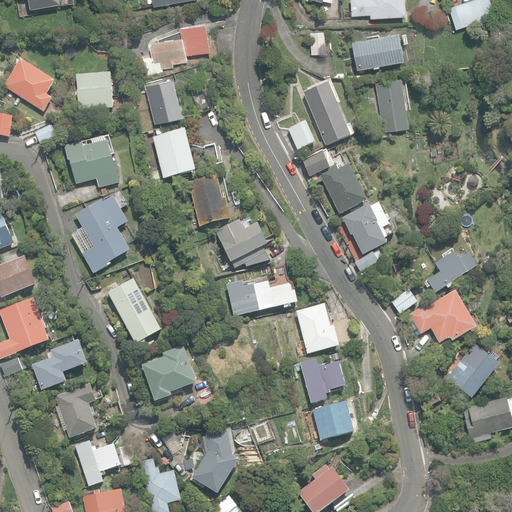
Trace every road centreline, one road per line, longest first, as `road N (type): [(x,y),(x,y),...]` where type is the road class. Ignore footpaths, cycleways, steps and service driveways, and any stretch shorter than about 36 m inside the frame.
road 1 (residential): [(140,426),(34,164),(0,149)]
road 2 (residential): [(400,511),(412,473),(390,357),(320,242)]
road 3 (residential): [(320,242),(266,153),(242,85),(250,0)]
road 4 (residential): [(320,242),(296,240),(221,132)]
